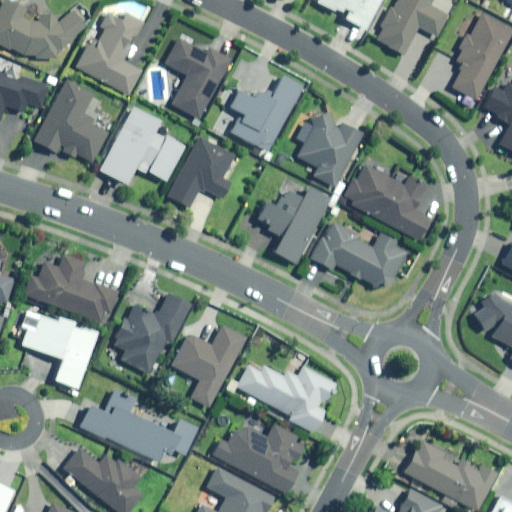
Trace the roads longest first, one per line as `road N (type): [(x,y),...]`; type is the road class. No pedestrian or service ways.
road 1 (residential): [(414,336),(463,235),(461,167),(426,121),(371,83),(217,0)]
road 2 (tertiary): [(378,347),(237,278),(0,188)]
road 3 (tertiary): [(389,389),(326,511)]
